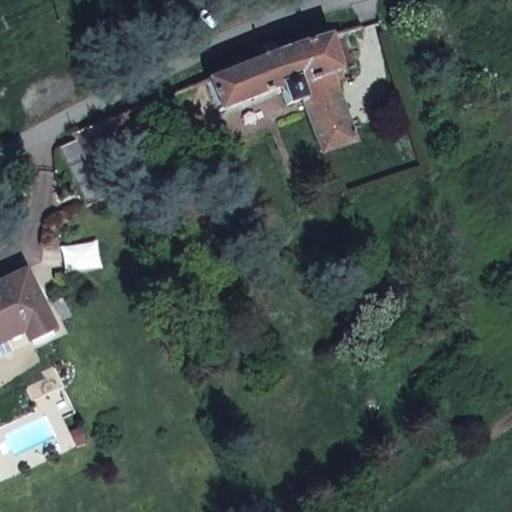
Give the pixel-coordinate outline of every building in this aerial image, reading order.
[(328,36),(339,71),(340,73),(356,67),(344,31),(328,36)] [(330,74),(339,71),(328,36),(320,39),(284,50),(277,53),(266,57),(206,80),(219,112),(280,87),(287,105),(302,100),(297,85),(330,74)] [(262,48),(266,57),(277,53),(274,43),(262,48)] [(339,71),(330,74),(334,85),(343,82),(340,73),(339,71)] [(302,100),(321,154),(322,154),(354,143),(334,85),(330,74),(297,85),(302,100)] [(96,124),(102,137),(130,126),(124,112),(96,124)] [(75,139),(103,199),(121,190),(125,188),(102,137),(96,124),(72,133),(75,139)] [(85,207),(103,199),(75,139),(58,148),(85,207)] [(0,340),(5,338),(24,328),(29,339),(52,328),(24,270),(0,282),(0,340)] [(5,338),(0,340),(0,357),(12,352),(5,338)]
